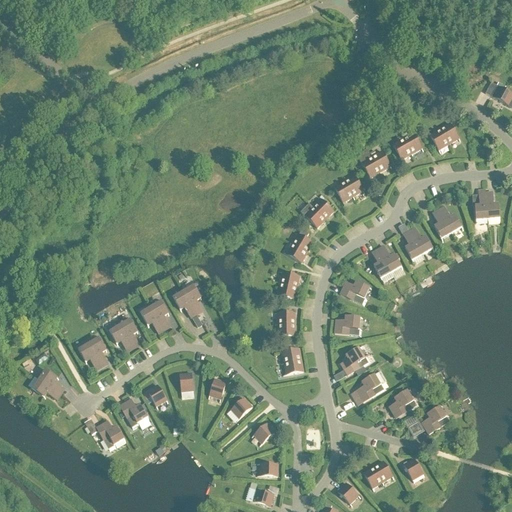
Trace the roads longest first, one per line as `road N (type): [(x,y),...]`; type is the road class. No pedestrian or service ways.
road 1 (residential): [(329,396),(318,316),(328,267),(388,226),(406,193),(421,185),(511,172)]
road 2 (residential): [(96,106),(166,67),(336,0)]
road 3 (residential): [(81,413),(155,359),(191,348),(228,360),(289,414)]
road 4 (residential): [(0,212),(96,106)]
road 5 (residential): [(299,511),(326,485),(336,458),(329,396)]
road 6 (residential): [(96,106),(0,27)]
